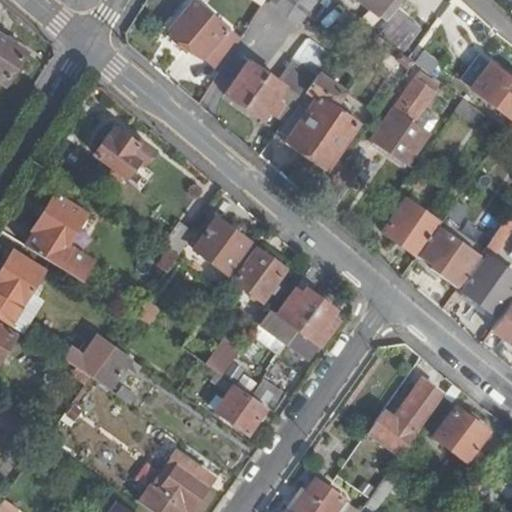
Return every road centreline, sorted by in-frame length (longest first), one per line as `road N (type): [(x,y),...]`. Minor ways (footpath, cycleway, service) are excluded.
road 1 (residential): [(387,298),(87,45)]
road 2 (residential): [(239,511),(387,298)]
road 3 (residential): [(87,45),(0,185)]
road 4 (residential): [(511,399),(387,298)]
